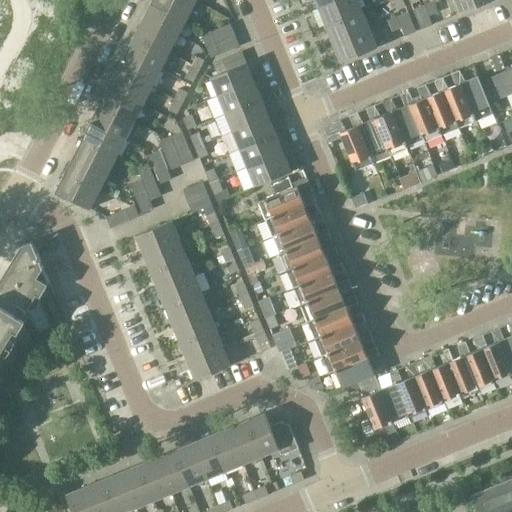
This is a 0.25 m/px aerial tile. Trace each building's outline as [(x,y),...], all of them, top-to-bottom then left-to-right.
[(153,0),(153,1),(187,18),(196,1),(193,0),(153,0)] [(323,16),(327,26),(363,11),(358,0),(338,0),(322,7),(325,15),(323,16)] [(406,6),(403,0),(393,0),(397,9),(406,6)] [(455,0),(461,13),(492,0),(455,0)] [(187,18),(153,1),(148,10),(150,11),(146,19),(178,36),(187,18)] [(422,29),(433,25),(429,16),(438,12),(434,1),(414,9),(422,29)] [(333,34),(337,43),(370,29),(363,11),(327,26),(331,35),(333,34)] [(416,31),(408,12),(388,20),(393,31),(402,27),(405,36),(416,31)] [(140,26),(135,35),(170,53),(178,36),(146,19),(142,27),(140,26)] [(211,57),(240,46),(231,23),(202,35),(211,57)] [(370,29),(337,43),(340,50),(338,51),(342,62),(377,47),(370,29)] [(170,53),(135,35),(131,44),(133,46),(129,53),(161,70),(170,53)] [(211,77),(219,95),(252,81),(249,74),(251,73),(242,51),(214,63),(218,74),(211,77)] [(118,70),(152,87),(161,70),(129,53),(125,61),(123,60),(118,70)] [(197,56),(192,66),(200,71),(205,60),(197,56)] [(194,81),(200,71),(192,66),(186,77),(194,81)] [(511,68),(481,81),(490,103),(511,93),(511,68)] [(111,88),(143,105),(152,87),(118,70),(113,79),(115,80),(111,88)] [(477,120),(494,113),(490,103),(481,81),(478,76),(465,81),(459,71),(452,74),(456,84),(461,82),(477,120)] [(460,127),(477,120),(461,82),(456,84),(448,87),(443,77),(435,81),(439,91),(444,89),(460,127)] [(252,81),(219,95),(226,113),(262,98),(258,89),(256,90),(252,81)] [(442,134),(460,127),(444,89),(439,91),(431,94),(426,84),(418,88),(422,98),(427,96),(442,134)] [(100,104),(135,122),(143,105),(111,88),(107,96),(105,95),(100,104)] [(175,99),(183,103),(189,92),(180,88),(175,99)] [(425,142),(442,134),(427,96),(422,98),(414,101),(409,91),(401,95),(405,105),(410,103),(424,139),(425,142)] [(226,113),(234,131),(267,117),(264,109),(266,108),(262,98),(226,113)] [(407,146),(424,139),(410,103),(405,105),(397,108),(392,98),(384,102),(388,112),(393,110),(407,146)] [(169,109),(178,113),(183,103),(175,99),(169,109)] [(100,104),(96,114),(98,115),(94,123),(126,139),(135,122),(100,104)] [(408,148),(407,146),(393,110),(388,112),(380,115),(375,105),(367,108),(371,119),(376,117),(391,155),(408,148)] [(504,122),(511,118),(511,110),(510,107),(500,113),(504,122)] [(350,115),(354,126),(359,124),(374,162),(391,155),(376,117),(371,119),(363,122),(358,112),(350,115)] [(184,118),(188,129),(197,125),(192,114),(184,118)] [(234,131),(241,149),(276,135),(272,125),(270,125),(267,117),(234,131)] [(356,170),(374,162),(359,124),(354,126),(346,129),(340,119),(332,123),(339,139),(343,137),(356,170)] [(84,137),(118,154),(126,139),(94,123),(90,130),(88,129),(84,137)] [(183,131),(172,136),(183,164),(194,160),(183,131)] [(191,135),(196,147),(204,143),(199,132),(191,135)] [(241,149),(248,167),(282,153),(278,145),(280,144),(276,135),(241,149)] [(160,140),(172,169),(183,164),(172,136),(160,140)] [(77,155),(109,171),(118,154),(84,137),(80,144),(82,145),(77,155)] [(209,154),(204,143),(196,147),(200,158),(209,154)] [(149,155),(161,183),(172,179),(160,150),(149,155)] [(248,167),(256,185),(269,180),(287,173),(291,171),(287,160),(285,161),(282,153),(248,167)] [(66,173),(100,190),(109,171),(77,155),(72,165),(70,164),(66,173)] [(139,171),(142,180),(150,200),(162,195),(157,185),(150,167),(139,171)] [(416,173),(419,182),(435,175),(431,167),(416,173)] [(206,172),(210,183),(219,180),(214,168),(206,172)] [(58,192),(91,208),(100,190),(66,173),(61,182),(63,183),(58,192)] [(287,173),(269,180),(275,194),(292,187),(291,183),(287,173)] [(406,187),(418,182),(416,176),(404,181),(406,187)] [(259,201),(266,219),(305,203),(303,198),(299,190),(310,185),(307,177),(291,183),(292,187),(275,194),(259,201)] [(131,184),(143,213),(154,208),(150,200),(142,180),(131,184)] [(210,183),(215,194),(223,190),(219,180),(210,183)] [(184,190),(188,201),(208,193),(203,182),(184,190)] [(212,204),(208,193),(188,201),(193,212),(212,204)] [(266,219),(273,236),(312,220),(310,215),(306,208),(317,202),(314,194),(303,198),(305,203),(266,219)] [(135,205),(106,217),(111,228),(139,216),(135,205)] [(321,211),(310,215),(312,220),(273,236),(280,253),(318,237),(317,232),(313,225),(324,219),(321,211)] [(211,226),(220,222),(215,212),(207,215),(211,226)] [(143,245),(146,252),(180,238),(172,220),(137,235),(141,246),(143,245)] [(225,234),(220,222),(211,226),(216,237),(225,234)] [(325,254),(324,249),(320,242),(331,236),(328,228),(317,232),(318,237),(280,253),(287,270),(325,254)] [(236,246),(239,251),(250,247),(243,230),(232,235),(236,246)] [(187,256),(180,238),(146,252),(150,261),(148,262),(152,271),(187,256)] [(0,511),(0,363),(50,282),(33,241),(22,245),(0,281),(0,511)] [(327,259),(338,253),(335,245),(324,249),(325,254),(287,270),(294,287),(332,271),(331,266),(327,259)] [(222,251),(226,262),(234,258),(230,247),(222,251)] [(239,252),(243,260),(252,256),(249,248),(239,252)] [(195,274),(187,256),(152,271),(156,281),(158,280),(161,288),(195,274)] [(239,269),(234,258),(226,262),(231,273),(239,269)] [(294,287),(301,304),(339,288),(338,283),(334,276),(345,270),(342,262),(331,266),(332,271),(294,287)] [(245,267),(250,280),(257,277),(251,264),(245,267)] [(163,298),(166,307),(202,292),(195,274),(161,288),(165,297),(163,298)] [(339,288),(301,304),(308,321),(346,305),(345,300),(341,293),(352,287),(349,279),(338,283),(339,288)] [(236,286),(241,298),(249,294),(245,283),(236,286)] [(209,310),(202,292),(166,307),(170,317),(173,316),(176,324),(209,310)] [(254,305),(249,294),(241,298),(245,308),(254,305)] [(348,310),(359,304),(356,296),(345,300),(346,305),(308,321),(315,338),(353,322),(351,317),(348,310)] [(259,302),(263,312),(272,308),(268,298),(259,302)] [(217,328),(209,310),(176,324),(179,332),(177,333),(181,343),(217,328)] [(366,321),(363,313),(351,317),(353,322),(315,338),(322,355),(360,339),(358,335),(355,327),(366,321)] [(266,319),(270,328),(278,325),(274,316),(266,319)] [(251,322),(256,334),(264,330),(259,318),(251,322)] [(511,322),(509,323),(511,334),(511,335),(504,338),(500,340),(511,370),(511,322)] [(496,379),(511,372),(511,370),(500,340),(504,338),(500,327),(492,330),(495,342),(487,345),(483,347),(496,379)] [(224,346),(217,328),(181,343),(185,352),(187,351),(191,360),(224,346)] [(268,340),(264,330),(256,334),(260,344),(268,340)] [(329,373),(336,370),(336,369),(367,356),(365,352),(362,344),(373,338),(370,330),(358,335),(360,339),(322,355),(329,373)] [(273,335),(276,344),(284,341),(281,332),(273,335)] [(479,386),(496,379),(483,347),(487,345),(482,334),(475,337),(478,349),(470,352),(466,354),(479,386)] [(461,356),(453,359),(449,361),(462,393),(479,386),(466,354),(470,352),(465,341),(458,344),(461,356)] [(192,369),(196,379),(240,361),(238,356),(230,360),(224,346),(191,360),(194,368),(192,369)] [(336,369),(336,370),(343,387),(358,381),(375,374),(369,361),(380,355),(376,347),(365,352),(367,356),(336,369)] [(444,400),(462,393),(449,361),(453,359),(448,348),(441,351),(444,363),(436,366),(432,368),(444,400)] [(280,353),(284,363),(292,360),(288,350),(280,353)] [(414,375),(427,407),(444,400),(432,368),(436,366),(431,355),(424,358),(427,370),(419,373),(414,375)] [(397,382),(410,414),(427,407),(414,375),(419,373),(414,362),(407,365),(410,377),(402,380),(397,382)] [(308,365),(301,367),(304,375),(311,372),(308,365)] [(393,384),(381,389),(393,421),(410,414),(397,382),(402,380),(397,369),(390,372),(393,384)] [(393,421),(381,389),(375,374),(358,381),(364,396),(363,397),(376,428),(393,421)] [(349,391),(361,386),(358,381),(347,386),(349,391)] [(256,416),(247,420),(262,456),(279,448),(282,455),(299,448),(290,425),(284,427),(281,422),(271,426),(266,415),(257,419),(256,416)] [(244,463),(262,456),(247,420),(237,424),(238,426),(230,429),(244,463)] [(220,431),(211,435),(226,470),(244,463),(230,429),(221,433),(220,431)] [(202,441),(194,444),(208,478),(226,470),(211,435),(201,439),(202,441)] [(185,445),(175,450),(190,485),(208,478),(194,444),(186,448),(185,445)] [(166,456),(158,459),(172,493),(190,485),(175,450),(165,454),(166,456)] [(149,460),(139,464),(153,500),(172,493),(158,459),(150,462),(149,460)] [(130,470),(122,474),(135,507),(153,500),(139,464),(130,468),(130,470)] [(290,475),(294,484),(305,479),(301,471),(290,475)] [(103,479),(116,511),(124,511),(135,507),(122,474),(114,477),(113,475),(103,479)] [(511,511),(511,478),(469,496),(476,511),(511,511)] [(95,485),(86,489),(95,511),(116,511),(103,479),(94,483),(95,485)] [(258,499),(269,494),(265,486),(255,490),(258,499)] [(74,511),(95,511),(86,489),(79,492),(78,489),(67,494),(74,511)] [(243,495),(247,503),(258,499),(255,490),(243,495)] [(219,505),(221,511),(225,511),(233,509),(230,500),(225,502),(221,493),(215,496),(219,505)]
